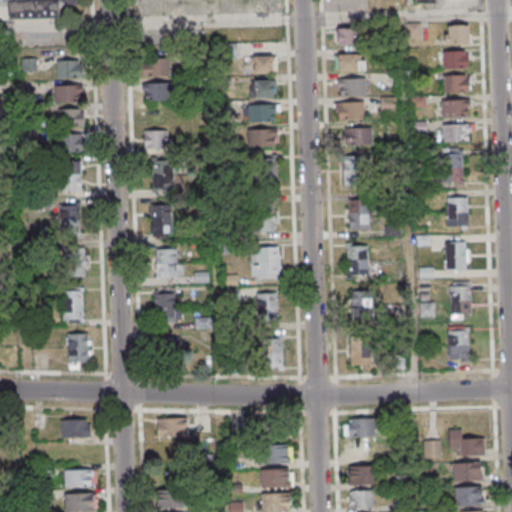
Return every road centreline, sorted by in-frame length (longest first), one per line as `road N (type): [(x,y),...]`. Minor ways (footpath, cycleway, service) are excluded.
road 1 (residential): [(325,511),(309,0)]
road 2 (residential): [(129,511),(113,0)]
road 3 (residential): [(511,389),(361,396),(0,391)]
road 4 (residential): [(511,288),(501,0)]
